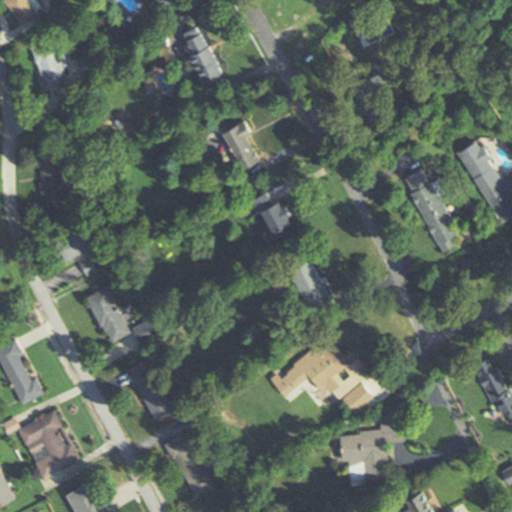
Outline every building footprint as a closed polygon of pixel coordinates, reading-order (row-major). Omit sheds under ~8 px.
[(3,0),(20,23),(36,12),(27,0),(3,0)] [(148,0),(157,11),(171,0),(148,0)] [(200,88),(220,79),(197,25),(181,32),(185,43),(181,45),(200,88)] [(29,43),(43,90),(65,83),(52,37),(29,43)] [(77,60),(86,73),(97,65),(88,52),(77,60)] [(366,129),(388,118),(375,91),(389,84),(382,70),(358,82),(354,73),(342,79),(366,129)] [(241,122),(222,130),(238,169),(257,161),(241,122)] [(456,152),(500,221),(511,212),(511,195),(476,139),(456,152)] [(56,151),(35,155),(45,208),(66,204),(56,151)] [(438,252),(455,245),(451,236),(455,234),(425,168),(404,177),(438,252)] [(290,223),(280,197),(256,205),(266,232),(290,223)] [(94,245),(84,225),(53,240),(63,261),(94,245)] [(287,269),(306,308),(327,297),(309,259),(287,269)] [(84,297),(110,344),(129,333),(103,287),(84,297)] [(39,395),(14,339),(0,345),(0,363),(18,404),(39,395)] [(283,396),(313,372),(349,415),(371,397),(358,381),(369,372),(357,357),(350,362),(334,342),(323,351),(316,344),(271,381),(283,396)] [(472,364),(501,423),(511,417),(511,398),(491,355),(472,364)] [(123,371),(153,420),(170,410),(140,360),(123,371)] [(77,459),(55,410),(17,427),(40,476),(77,459)] [(340,433),(345,483),(389,479),(385,438),(396,437),(394,416),(380,417),(381,428),(340,433)] [(193,498),(213,488),(187,433),(166,443),(193,498)] [(0,472),(0,502),(12,498),(0,472)] [(64,493),(74,511),(106,511),(89,480),(64,493)] [(431,511),(422,489),(402,497),(406,506),(397,510),(397,511),(431,511)]
